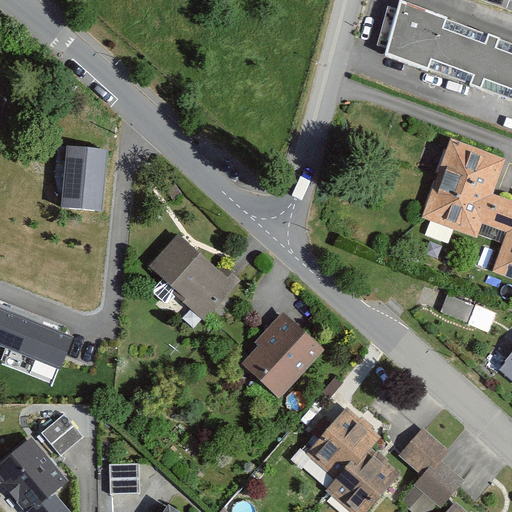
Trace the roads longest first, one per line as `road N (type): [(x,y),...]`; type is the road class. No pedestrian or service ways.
road 1 (unclassified): [(20,0),(268,230)]
road 2 (unclassified): [(268,230),(511,440)]
road 3 (residential): [(268,230),(303,175),(349,0)]
road 4 (unknown): [(324,96),(511,157)]
